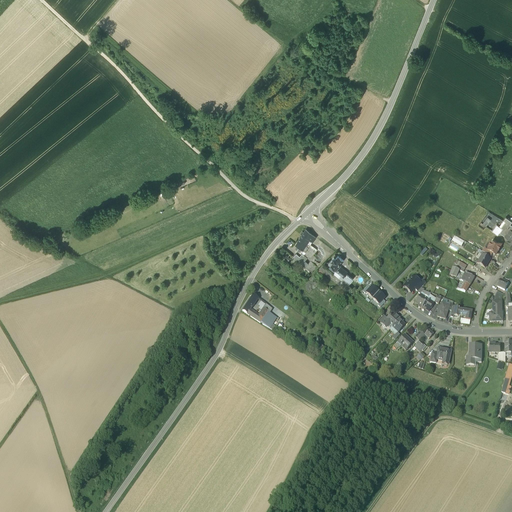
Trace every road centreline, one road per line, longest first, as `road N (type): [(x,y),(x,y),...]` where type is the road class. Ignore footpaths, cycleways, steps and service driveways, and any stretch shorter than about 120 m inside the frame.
road 1 (secondary): [(307,215),(262,259),(218,350),(106,511)]
road 2 (track): [(40,0),(234,189),(296,222)]
road 3 (track): [(265,206),(108,280),(0,305)]
road 4 (secondary): [(433,0),(379,128),(307,215)]
road 5 (residential): [(307,215),(420,318),(473,332)]
road 6 (track): [(391,103),(288,53),(225,0)]
road 7 (track): [(367,511),(435,418),(454,416),(511,437)]
road 8 (track): [(94,32),(193,122)]
road 9 (track): [(108,280),(0,217)]
road 10 (track): [(76,511),(39,394)]
